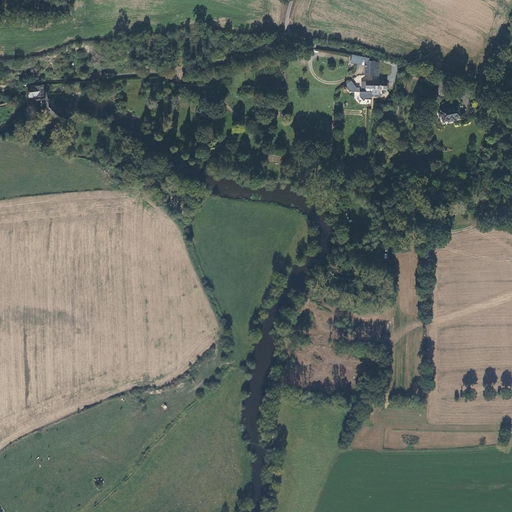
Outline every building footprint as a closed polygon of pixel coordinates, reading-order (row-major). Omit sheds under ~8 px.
[(364,60),(369,60),(370,58),(351,54),(349,62),(361,64),(362,60),(364,60)] [(379,68),(379,62),(375,62),(376,61),(369,60),(364,60),(364,75),(374,76),(375,68),(379,68)] [(355,86),(350,79),(345,83),(345,84),(344,85),(349,91),(359,91),(359,88),(355,87),(355,86)] [(365,92),(371,92),(372,80),(365,80),(365,81),(361,81),(361,88),(365,88),(365,89),(366,89),(365,92)] [(387,80),(372,80),(371,92),(371,94),(379,95),(379,89),(386,90),(387,80)] [(45,96),(43,84),(27,85),(28,98),(45,96)] [(371,94),(371,92),(365,92),(359,91),(359,96),(363,100),(365,99),(371,99),(371,94)] [(452,106),(441,107),(436,107),(436,109),(434,109),(434,112),(432,112),(433,117),(438,116),(439,121),(444,121),(445,122),(450,121),(450,119),(453,119),(452,106)] [(200,107),(196,114),(204,118),(208,111),(200,107)]
